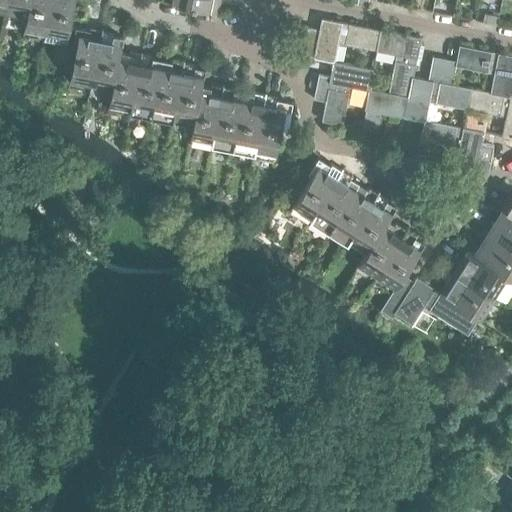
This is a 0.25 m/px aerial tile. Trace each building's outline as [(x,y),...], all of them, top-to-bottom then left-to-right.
[(0,0),(0,12),(6,13),(8,0),(0,0)] [(27,18),(30,0),(8,0),(6,13),(27,18)] [(45,38),(52,0),(30,0),(27,18),(24,33),(45,38)] [(52,0),(45,38),(67,42),(75,0),(52,0)] [(219,0),(171,0),(171,3),(218,12),(219,0)] [(484,12),(482,21),(497,24),(498,15),(484,12)] [(375,49),(379,28),(321,17),(318,28),(306,26),(302,51),(314,53),(313,57),(332,61),(333,59),(334,59),(337,41),(375,49)] [(90,88),(102,28),(90,25),(89,28),(79,26),(76,45),(68,84),(90,88)] [(102,28),(90,88),(110,92),(111,89),(120,51),(123,35),(113,33),(114,30),(102,28)] [(369,87),(369,88),(362,120),(360,127),(376,130),(379,111),(386,112),(404,116),(412,76),(419,36),(379,28),(375,49),(395,53),(387,91),(369,87)] [(455,60),(455,64),(493,72),(489,90),(490,91),(511,94),(511,54),(458,44),(455,60)] [(111,89),(110,92),(107,108),(129,112),(141,52),(129,49),(129,52),(120,51),(111,89)] [(141,52),(129,112),(151,117),(162,59),(153,57),(153,54),(141,52)] [(432,55),(427,79),(439,81),(444,58),(432,55)] [(162,59),(151,117),(171,121),(183,60),(172,58),(171,61),(162,59)] [(455,60),(444,58),(439,81),(451,83),(455,64),(455,60)] [(373,67),(334,59),(333,59),(332,61),(329,76),(317,74),(313,97),(324,99),(321,120),(341,124),(348,84),(369,88),(369,87),(373,67)] [(183,60),(171,121),(192,125),(200,89),(202,83),(205,68),(195,66),(196,63),(183,60)] [(427,79),(412,76),(404,116),(423,119),(424,119),(428,100),(466,107),(470,87),(451,83),(439,81),(427,79)] [(200,89),(192,125),(188,141),(211,146),(223,85),(211,82),(211,85),(202,83),(200,89)] [(223,85),(211,146),(232,150),(244,91),(235,90),(235,87),(223,85)] [(480,89),(470,87),(466,107),(505,115),(501,135),(511,136),(511,94),(490,91),(480,89)] [(253,93),(244,91),(232,150),(253,154),(265,93),(254,91),(253,93)] [(278,96),(265,93),(253,154),(273,158),(281,123),(286,124),(290,106),(276,103),(278,96)] [(354,118),(352,126),(360,127),(362,120),(354,118)] [(423,119),(419,139),(458,146),(454,166),(475,170),(475,166),(488,168),(492,144),(480,142),(482,130),(424,119),(423,119)] [(308,220),(340,168),(330,162),(326,168),(313,160),(303,175),(308,178),(289,209),(308,220)] [(351,175),(340,168),(308,220),(327,232),(355,187),(347,182),(351,175)] [(362,191),(355,187),(327,232),(345,243),(377,191),(367,185),(362,191)] [(387,198),(377,191),(345,243),(362,255),(383,223),(395,204),(387,199),(387,198)] [(511,191),(500,210),(511,217),(511,191)] [(511,217),(500,210),(486,232),(511,247),(511,217)] [(383,223),(362,255),(354,268),(373,279),(405,227),(395,221),(391,228),(383,223)] [(405,227),(373,279),(391,291),(392,290),(403,273),(404,272),(423,241),(415,235),(416,234),(405,227)] [(511,275),(511,247),(486,232),(473,252),(504,273),(511,278),(511,275)] [(466,248),(453,270),(491,294),(498,298),(511,278),(504,273),(473,252),(466,248)] [(278,251),(274,257),(282,262),(288,254),(282,250),(278,251)] [(453,270),(440,291),(439,291),(478,316),(491,294),(453,270)] [(392,290),(391,291),(379,309),(391,316),(394,311),(411,322),(422,305),(466,333),(467,332),(479,340),(484,332),(472,324),(478,316),(439,291),(440,291),(420,278),(416,276),(414,278),(404,272),(403,273),(392,290)]
